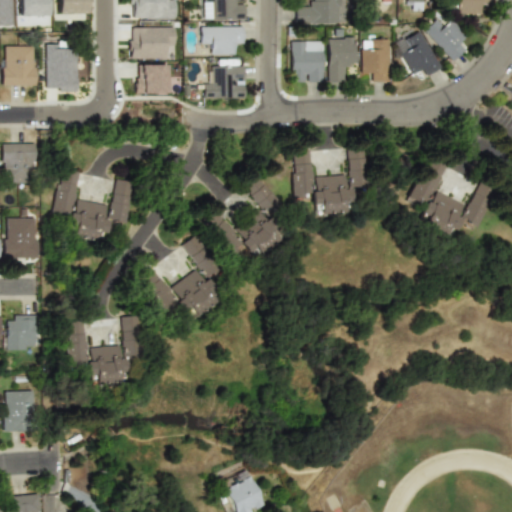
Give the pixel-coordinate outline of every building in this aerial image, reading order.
[(0,0),(0,24),(8,24),(7,0),(0,0)] [(14,0),(15,16),(43,15),(42,0),(14,0)] [(171,17),(170,0),(127,0),(127,17),(171,17)] [(210,19),(242,19),(241,0),(200,0),(200,7),(210,7),(210,19)] [(292,0),(292,23),(337,23),(337,0),(292,0)] [(418,0),(401,0),(401,2),(407,2),(407,9),(418,9),(418,0)] [(476,13),(476,4),(486,4),(486,0),(454,0),(454,13),(476,13)] [(419,29),(448,61),(462,49),(455,41),(462,35),(447,19),(441,24),(434,16),(419,29)] [(198,45),(209,45),(209,55),(231,55),(231,44),(240,44),(240,25),(198,25),(198,45)] [(126,27),(127,58),(162,58),(162,49),(170,49),(170,26),(126,27)] [(416,68),(421,76),(438,67),(415,29),(389,44),(407,73),(416,68)] [(324,82),(344,82),(344,61),(352,61),(352,37),(324,37),(324,82)] [(368,81),(385,81),(385,39),(357,39),(357,71),(368,71),(368,81)] [(288,82),(321,82),(321,40),(288,40),(288,82)] [(0,85),(32,85),(32,45),(0,45),(0,85)] [(73,89),(72,46),(41,47),(42,90),(73,89)] [(241,98),(242,60),(211,59),(211,79),(201,78),(201,98),(241,98)] [(162,93),(162,64),(136,64),(136,76),(131,77),(131,93),(162,93)] [(32,143),(0,143),(0,182),(23,182),(23,171),(32,171),(32,143)] [(308,175),(307,149),(288,149),(289,199),(310,199),(311,213),(344,213),(344,202),(355,202),(354,190),(363,190),(362,149),(343,149),(344,175),(308,175)] [(473,229),(487,198),(471,191),(465,204),(432,188),(444,165),(425,156),(404,200),(420,208),(414,222),(446,237),(454,220),(473,229)] [(130,185),(111,181),(107,205),(72,198),(77,171),(57,167),(48,217),(66,220),(63,234),(101,240),(104,223),(122,226),(130,185)] [(197,220),(234,268),(281,232),(273,222),(285,213),(253,172),(238,184),(255,207),(228,228),(212,208),(197,220)] [(34,257),(34,217),(1,217),(1,257),(34,257)] [(198,278),(212,271),(194,235),(180,242),(198,278)] [(190,315),(213,301),(194,268),(163,287),(151,266),(135,276),(161,321),(185,307),(190,315)] [(33,349),(33,314),(3,314),(3,349),(33,349)] [(63,320),(64,367),(84,366),(84,386),(124,384),(123,359),(138,359),(136,315),(117,315),(118,345),(83,347),(82,320),(63,320)] [(29,390),(0,390),(0,430),(21,430),(20,411),(29,411),(29,390)] [(251,511),(261,506),(244,468),(217,480),(230,511),(251,511)] [(33,511),(33,493),(3,495),(3,511),(33,511)]
